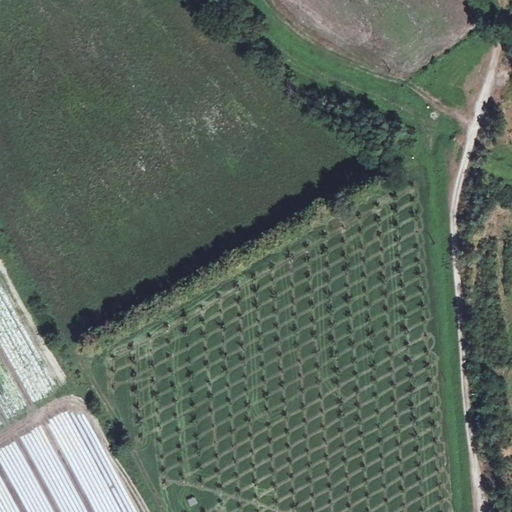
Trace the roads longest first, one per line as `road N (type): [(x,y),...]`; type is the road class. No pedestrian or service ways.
road 1 (track): [(484,511),(453,220),(511,8)]
road 2 (track): [(273,0),(305,32),(476,131)]
